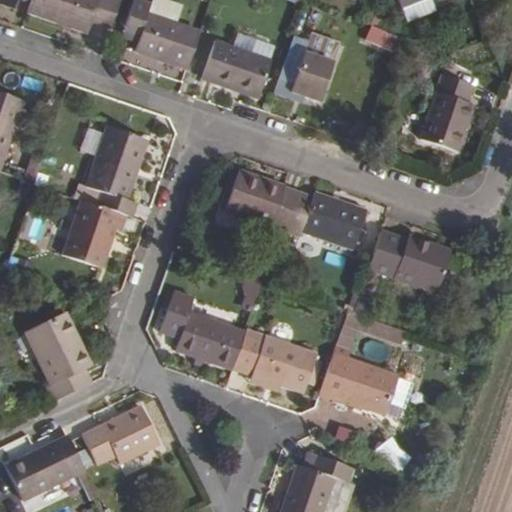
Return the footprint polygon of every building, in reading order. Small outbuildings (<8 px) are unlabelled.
[(0,0),(0,4),(15,10),(18,0),(0,0)] [(91,23),(110,29),(119,0),(30,0),(26,13),(87,35),(91,23)] [(133,51),(186,69),(198,32),(175,24),(146,14),(150,5),(136,0),(132,0),(121,37),(137,42),(133,51)] [(151,0),(150,5),(146,14),(175,24),(181,5),(166,0),(151,0)] [(431,0),(397,0),(405,22),(435,10),(431,0)] [(321,8),(310,4),(305,19),(316,22),(321,8)] [(380,31),(368,25),(362,38),(374,43),(380,31)] [(395,37),(380,31),(374,43),(389,50),(395,37)] [(304,98),(319,103),(333,63),(303,52),(307,41),(291,36),(272,94),(287,99),(289,93),(304,98)] [(256,40),(251,54),(270,60),(275,46),(256,40)] [(258,99),(271,61),(270,60),(251,54),(214,42),(201,80),(258,99)] [(419,140),(457,153),(474,106),(467,103),(472,86),(441,75),(419,140)] [(304,98),(289,93),(287,99),(302,103),(304,98)] [(0,165),(14,126),(19,110),(22,102),(0,94),(0,165)] [(32,114),(19,110),(14,126),(27,131),(32,114)] [(136,175),(129,172),(140,139),(106,127),(85,187),(101,192),(96,206),(130,217),(135,203),(128,201),(136,175)] [(147,141),(140,139),(129,172),(136,175),(147,141)] [(223,212),(282,233),(296,192),(238,171),(223,212)] [(322,241),(352,251),(359,229),(366,210),(313,193),(312,197),(296,192),(282,233),(298,238),(299,233),(322,241)] [(60,255),(101,270),(114,230),(120,232),(126,216),(96,206),(79,200),(60,255)] [(359,229),(352,251),(361,254),(368,232),(359,229)] [(365,268),(436,293),(450,252),(407,238),(406,241),(378,232),(365,268)] [(322,241),(299,233),(298,238),(294,250),(298,254),(309,258),(316,257),(322,241)] [(230,369),(243,332),(187,313),(192,298),(172,292),(159,334),(179,340),(175,351),(230,369)] [(404,332),(367,319),(350,313),(345,311),(341,323),(357,329),(400,344),(404,332)] [(83,370),(90,366),(64,313),(25,333),(50,385),(46,387),(53,401),(90,383),(83,370)] [(341,323),(334,345),(349,350),(357,329),(341,323)] [(280,387),(302,395),(306,384),(314,360),(316,353),(243,330),(243,332),(230,369),(250,377),(280,387)] [(398,379),(398,378),(346,360),(349,350),(334,345),(316,395),(353,407),(355,404),(362,406),(385,415),(389,404),(404,409),(413,384),(398,379)] [(312,386),(320,362),(314,360),(306,384),(312,386)] [(280,387),(250,377),(248,383),(278,393),(280,387)] [(118,464),(158,445),(140,406),(81,436),(96,466),(115,458),(118,464)] [(22,502),(83,472),(66,437),(4,467),(22,502)] [(374,457),(403,472),(413,452),(384,437),(374,457)] [(321,511),(333,479),(347,484),(353,469),(343,466),(312,455),(307,470),(296,466),(279,511),(321,511)] [(346,457),(343,466),(353,469),(356,461),(346,457)]
